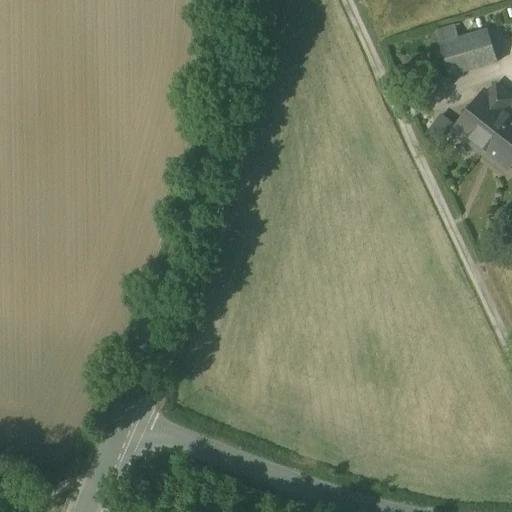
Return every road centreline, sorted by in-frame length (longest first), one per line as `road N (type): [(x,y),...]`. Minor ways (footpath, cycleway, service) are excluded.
road 1 (residential): [(124,417),(233,96),(235,0)]
road 2 (residential): [(124,417),(389,511)]
